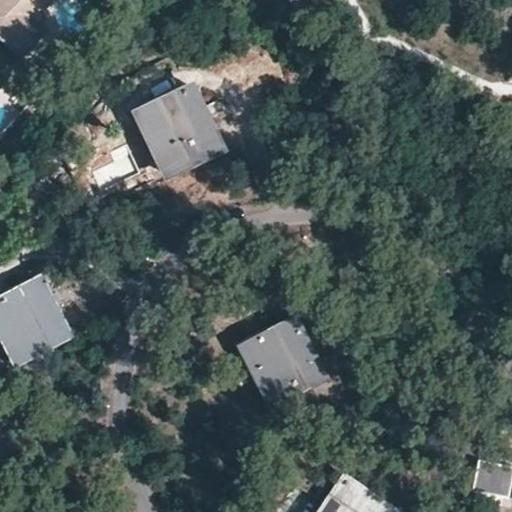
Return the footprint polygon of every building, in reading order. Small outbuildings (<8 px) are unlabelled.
[(25,20),(29,15),(37,7),(41,11),(51,0),(0,0),(0,1),(2,3),(0,5),(0,38),(20,57),(37,39),(25,27),(25,20)] [(25,27),(37,39),(45,31),(29,15),(25,20),(25,27)] [(153,150),(162,169),(217,143),(188,85),(138,109),(157,148),(153,150)] [(9,194),(0,185),(0,205),(0,206),(9,194)] [(11,363),(67,336),(38,278),(0,296),(0,328),(6,341),(2,343),(11,363)] [(257,384),(268,404),(322,375),(292,318),(243,343),(262,381),(257,384)] [(393,511),(341,477),(316,511),(393,511)]
